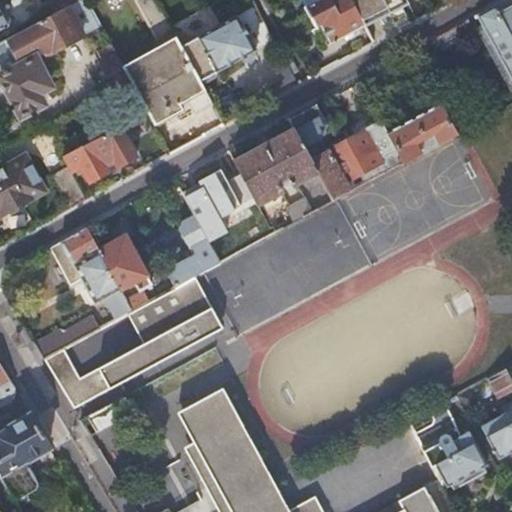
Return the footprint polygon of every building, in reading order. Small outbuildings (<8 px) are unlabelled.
[(46,0),(54,13),(68,6),(64,0),(46,0)] [(79,0),(68,6),(75,19),(93,9),(88,0),(79,0)] [(172,31),(155,0),(135,0),(158,39),(172,31)] [(363,26),(349,0),(320,0),(307,8),(317,28),(321,26),(331,43),(363,26)] [(349,0),(363,26),(387,13),(401,5),(407,1),(406,0),(349,0)] [(401,5),(387,13),(392,23),(406,15),(401,5)] [(511,80),(511,39),(511,37),(499,13),(494,5),(477,15),(511,80)] [(511,5),(499,13),(511,37),(511,36),(511,5)] [(54,13),(0,41),(0,75),(1,74),(23,115),(45,102),(39,92),(52,85),(35,52),(46,46),(50,53),(84,35),(75,19),(68,6),(54,13)] [(0,29),(10,24),(0,7),(0,29)] [(180,46),(200,81),(206,83),(216,77),(216,72),(257,49),(237,14),(180,46)] [(458,25),(432,39),(438,49),(463,35),(458,25)] [(321,26),(317,28),(327,45),(331,43),(321,26)] [(198,112),(213,105),(200,81),(180,46),(175,37),(123,65),(131,80),(148,109),(156,125),(185,109),(182,103),(191,98),(198,112)] [(121,85),(131,80),(123,65),(111,43),(100,50),(106,61),(103,62),(116,88),(121,85)] [(121,124),(148,109),(131,80),(121,85),(130,102),(113,112),(120,125),(121,124)] [(452,96),(439,103),(456,133),(468,126),(452,96)] [(316,103),(289,117),(295,129),(305,147),(319,140),(323,135),(324,130),(321,125),(326,122),(316,103)] [(387,132),(403,162),(421,152),(416,143),(425,138),(433,133),(438,143),(456,133),(439,103),(387,132)] [(318,171),(333,200),(336,198),(348,192),(343,182),(360,173),(363,177),(367,175),(365,170),(377,164),(382,173),(403,162),(387,132),(381,122),(312,160),(318,171)] [(99,136),(64,155),(72,170),(81,166),(89,182),(110,170),(105,163),(113,159),(118,166),(137,155),(121,124),(120,125),(117,127),(117,128),(100,137),(99,136)] [(295,129),(235,162),(239,170),(249,187),(258,203),(288,187),(287,185),(291,182),(293,185),(318,171),(312,160),(305,147),(295,129)] [(0,167),(0,213),(47,188),(28,153),(0,167)] [(69,208),(87,199),(72,170),(64,155),(57,159),(61,168),(66,173),(67,175),(55,182),(69,208)] [(249,187),(239,170),(227,176),(237,194),(249,187)] [(237,194),(243,207),(249,203),(265,231),(271,228),(258,203),(249,187),(237,194)] [(287,208),(294,222),(303,217),(312,212),(305,198),(287,208)] [(204,232),(220,262),(277,231),(274,226),(271,228),(265,231),(249,203),(243,207),(215,223),(216,225),(204,232)] [(175,287),(195,276),(220,262),(204,232),(194,213),(182,219),(178,229),(192,256),(166,270),(175,287)] [(87,227),(50,247),(71,285),(81,279),(95,302),(106,296),(117,318),(127,312),(132,310),(120,288),(99,249),(87,227)] [(126,235),(99,249),(120,288),(134,281),(140,290),(153,283),(126,235)] [(195,276),(175,287),(132,310),(127,312),(144,341),(60,387),(73,408),(224,328),(195,276)] [(117,318),(106,296),(95,302),(88,314),(96,330),(117,318)] [(227,312),(233,332),(269,323),(263,302),(227,312)] [(88,314),(34,344),(43,359),(96,330),(88,314)] [(15,389),(0,364),(0,407),(12,402),(15,389)] [(511,387),(511,379),(506,368),(489,377),(498,394),(511,387)] [(158,511),(323,511),(314,495),(290,509),(222,386),(176,408),(191,442),(183,446),(205,488),(196,492),(199,499),(173,511),(168,511),(166,507),(158,511)] [(139,387),(89,414),(97,430),(147,403),(139,387)] [(476,409),(465,390),(456,395),(467,414),(476,409)] [(433,422),(414,432),(429,461),(433,459),(448,486),(486,464),(468,432),(460,436),(442,402),(427,411),(433,422)] [(503,427),(487,436),(498,458),(511,450),(511,410),(498,418),(503,427)] [(96,431),(97,430),(89,414),(79,419),(89,435),(96,432),(96,431)] [(49,446),(31,416),(26,416),(0,432),(0,476),(16,502),(37,488),(37,482),(24,460),(49,446)] [(436,511),(423,487),(397,500),(402,509),(396,511),(436,511)]
